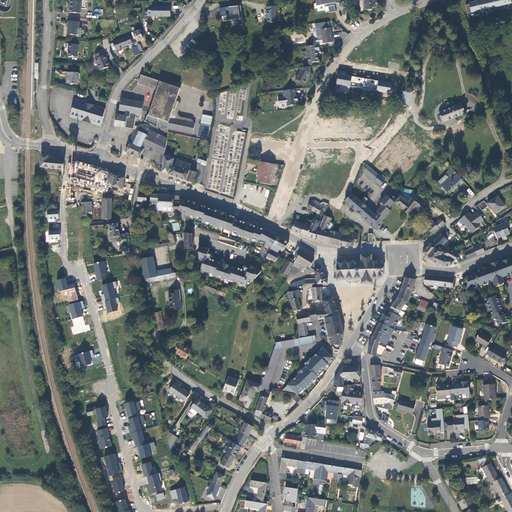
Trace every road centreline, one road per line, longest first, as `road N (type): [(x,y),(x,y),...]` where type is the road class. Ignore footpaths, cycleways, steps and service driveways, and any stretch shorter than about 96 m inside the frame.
road 1 (residential): [(68,152),(64,259),(85,280),(137,499),(149,511)]
road 2 (residential): [(140,174),(131,215),(136,264),(168,366),(274,434)]
road 3 (residential): [(9,140),(22,339),(48,451)]
road 4 (residential): [(98,160),(120,86),(199,0)]
road 5 (track): [(435,0),(479,61),(511,142)]
road 6 (residential): [(47,148),(46,0)]
road 7 (residential): [(348,346),(364,360),(373,421),(427,454)]
road 8 (tertiary): [(140,174),(270,226)]
road 9 (residential): [(412,250),(481,193),(511,181)]
